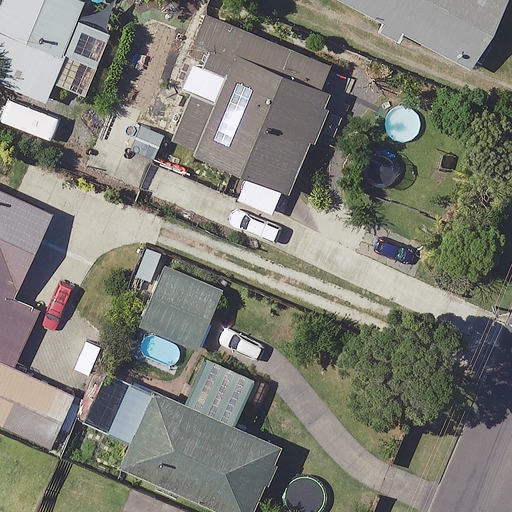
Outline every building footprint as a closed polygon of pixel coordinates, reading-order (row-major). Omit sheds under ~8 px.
[(7,89),(54,106),(59,93),(92,105),(118,32),(86,20),(92,0),(10,0),(0,29),(0,55),(17,62),(7,89)] [(511,0),(337,0),(384,23),(379,33),(409,48),(414,39),(480,72),(511,6),(511,0)] [(353,79),(213,18),(194,62),(239,82),(226,112),(197,99),(177,144),(300,199),(353,79)] [(55,221),(0,199),(0,358),(17,366),(38,314),(21,307),(55,221)] [(225,291),(146,258),(121,321),(200,353),(225,291)] [(226,426),(237,399),(194,380),(182,407),(140,389),(119,438),(137,446),(126,471),(220,511),(258,511),(284,451),(226,426)]
